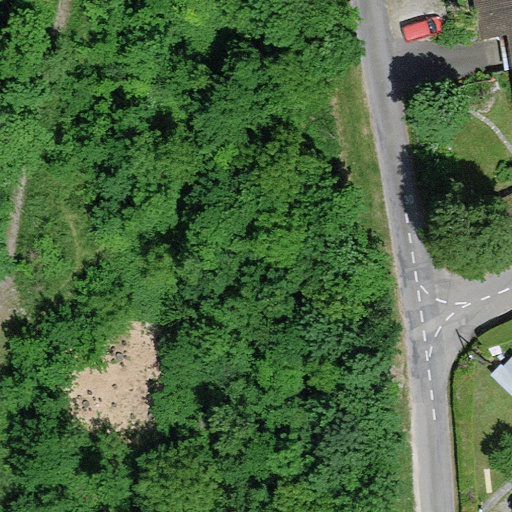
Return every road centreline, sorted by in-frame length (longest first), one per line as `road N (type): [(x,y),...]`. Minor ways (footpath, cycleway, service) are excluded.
road 1 (residential): [(366,0),(422,330)]
road 2 (residential): [(422,330),(436,511)]
